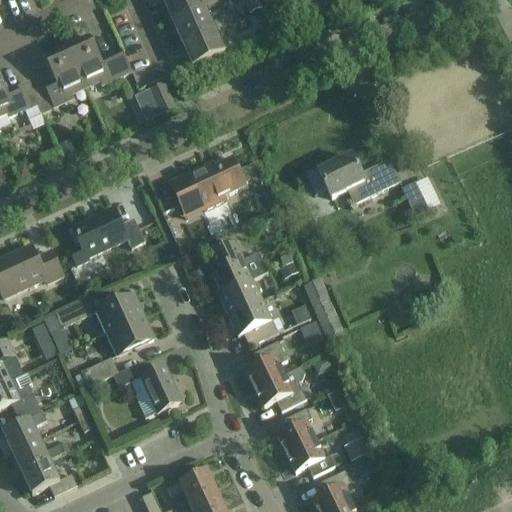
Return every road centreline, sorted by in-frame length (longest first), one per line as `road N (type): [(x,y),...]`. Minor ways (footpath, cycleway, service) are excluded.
road 1 (residential): [(0,217),(460,0)]
road 2 (residential): [(227,442),(196,342),(161,270)]
road 3 (residential): [(73,511),(227,442)]
